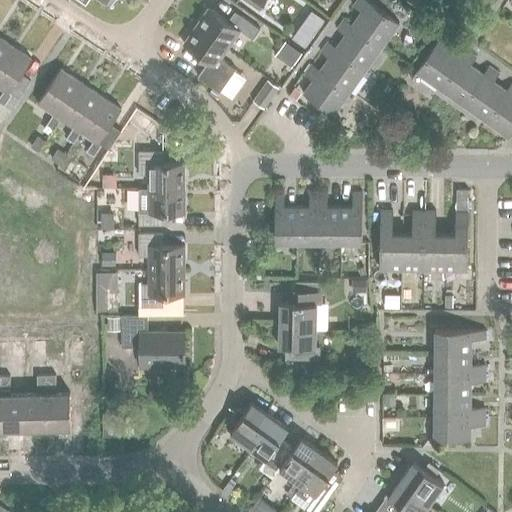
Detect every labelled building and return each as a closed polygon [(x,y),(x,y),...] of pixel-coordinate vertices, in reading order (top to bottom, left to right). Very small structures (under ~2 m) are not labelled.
[(241,0),(256,10),(263,0),(241,0)] [(359,13),(350,25),(381,47),(397,23),(364,0),(358,0),(353,8),(359,13)] [(299,20),(320,28),(325,13),(304,6),(299,20)] [(193,26),(224,48),(237,31),(249,40),(256,30),(237,16),(231,25),(206,8),(193,26)] [(343,36),(334,48),(365,69),(381,47),(350,25),(343,20),(336,31),(343,36)] [(234,68),(218,57),(224,48),(193,26),(180,45),(204,62),(196,74),(219,90),(234,68)] [(438,89),(459,58),(447,50),(452,43),(441,35),(414,72),(438,89)] [(0,65),(13,46),(0,38),(0,65)] [(301,51),(284,39),(274,53),(290,65),(301,51)] [(327,58),(318,70),(349,92),(365,69),(334,48),(327,43),(320,53),(327,58)] [(0,89),(11,96),(35,61),(13,46),(0,65),(0,89)] [(459,58),(438,89),(461,105),(482,75),(470,66),(475,59),(465,51),(459,59),(459,58)] [(332,115),(349,92),(318,70),(311,65),(303,76),(311,81),(302,94),(332,115)] [(482,75),(461,105),(484,121),(505,91),(492,82),(497,74),(487,67),(482,75)] [(54,124),(77,89),(55,74),(32,110),(54,124)] [(252,98),(265,107),(279,85),(266,77),(252,98)] [(505,91),(484,121),(507,137),(511,130),(511,84),(506,92),(505,91)] [(75,138),(98,102),(77,89),(54,124),(75,138)] [(97,152),(120,117),(98,102),(75,138),(97,152)] [(339,126),(335,132),(346,137),(349,132),(339,126)] [(148,176),(148,189),(184,189),(183,165),(162,165),(162,153),(138,153),(138,176),(148,176)] [(184,189),(148,189),(138,190),(138,227),(162,227),(162,214),(184,214),(184,189)] [(454,234),(445,234),(445,269),(466,269),(466,190),(455,190),(454,234)] [(273,243),(298,243),(297,207),(283,207),(283,192),(274,193),(273,243)] [(312,207),(297,207),(298,243),(319,243),(319,193),(312,193),(312,207)] [(319,193),(319,243),(339,243),(339,207),(326,207),(326,193),(319,193)] [(351,207),(339,207),(339,243),(360,242),(360,193),(351,193),(351,207)] [(379,270),(401,270),(401,234),(391,234),(391,211),(379,211),(379,270)] [(411,234),(401,234),(401,270),(423,269),(423,212),(411,212),(411,234)] [(423,269),(445,269),(445,234),(435,234),(435,212),(423,212),(423,269)] [(101,213),(101,228),(113,228),(113,213),(101,213)] [(148,257),(148,272),(183,272),(184,247),(163,247),(163,235),(138,235),(138,257),(148,257)] [(115,252),(100,253),(100,269),(115,269),(115,252)] [(364,266),(357,268),(360,276),(366,274),(364,266)] [(183,296),(183,272),(148,272),(148,285),(139,285),(138,308),(163,308),(163,296),(183,296)] [(367,280),(351,279),(351,292),(366,293),(367,280)] [(117,291),(96,291),(96,310),(117,310),(117,291)] [(279,303),(278,320),(296,321),(296,332),(314,332),(315,305),(319,305),(319,291),(291,291),(291,303),(279,303)] [(399,308),(399,295),(387,295),(387,308),(399,308)] [(139,367),(183,367),(184,333),(147,333),(147,316),(121,316),(121,348),(139,348),(139,367)] [(118,317),(107,317),(107,330),(119,330),(118,317)] [(296,321),(278,320),(278,348),(290,348),(290,361),(318,361),(319,348),(314,348),(314,332),(296,332),(296,321)] [(433,331),(433,352),(469,352),(468,340),(483,340),(483,331),(433,331)] [(367,348),(353,347),(352,368),(366,368),(367,348)] [(433,352),(433,374),(483,374),(483,365),(469,365),(469,352),(433,352)] [(433,374),(433,395),(468,396),(468,383),(483,383),(483,374),(433,374)] [(8,381),(0,381),(0,393),(8,393),(8,381)] [(45,381),(37,381),(37,393),(45,393),(45,390),(45,381)] [(433,395),(432,417),(482,417),(483,408),(468,408),(468,396),(433,395)] [(385,397),(384,406),(395,406),(395,398),(385,397)] [(69,400),(45,401),(46,429),(46,437),(70,436),(69,400)] [(23,401),(0,402),(1,430),(1,438),(24,437),(23,429),(23,401)] [(45,401),(23,401),(23,429),(24,437),(46,437),(46,429),(45,401)] [(235,424),(229,433),(251,449),(262,435),(253,428),(264,414),(250,403),(243,414),(235,424)] [(236,409),(229,419),(235,424),(243,414),(236,409)] [(262,435),(251,449),(265,459),(265,460),(279,440),(287,430),(264,414),(253,428),(262,435)] [(103,415),(103,438),(118,438),(118,415),(103,415)] [(482,417),(432,417),(432,438),(468,439),(468,426),(482,426),(482,417)] [(265,459),(262,463),(276,473),(278,470),(300,486),(311,471),(302,464),(314,449),(300,439),(292,450),(279,440),(265,460),(265,459)] [(300,486),(295,492),(309,502),(304,510),(306,511),(317,511),(338,483),(328,476),(336,465),(314,449),(302,464),(311,471),(300,486)] [(262,463),(257,470),(271,480),(276,473),(262,463)] [(412,463),(402,477),(417,488),(411,497),(425,507),(441,485),(432,479),(437,471),(427,464),(422,471),(412,463)] [(392,511),(421,511),(425,507),(411,497),(417,488),(402,477),(385,500),(396,507),(392,511)]
